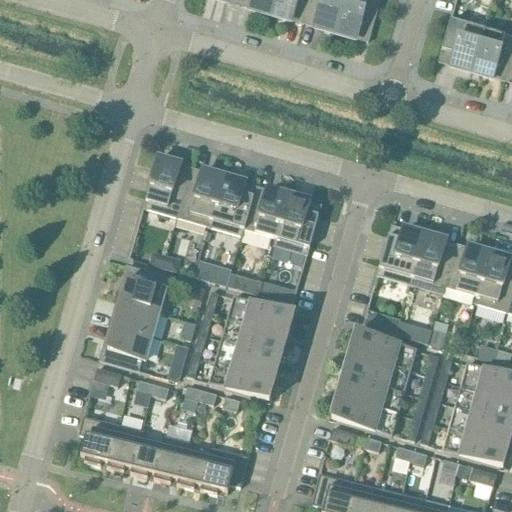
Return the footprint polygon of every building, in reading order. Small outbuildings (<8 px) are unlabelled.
[(208,0),(238,8),(240,0),(208,0)] [(240,0),(238,8),(270,18),(275,0),(240,0)] [(275,0),(270,18),(302,27),(310,0),(275,0)] [(310,0),(302,27),(335,36),(344,0),(310,0)] [(366,0),(344,0),(335,36),(368,46),(380,4),(366,0)] [(450,24),(438,66),(471,75),(483,33),(450,24)] [(511,41),(483,33),(471,75),(502,84),(511,50),(511,41)] [(511,50),(502,84),(511,87),(511,50)] [(190,174),(157,164),(143,214),(176,223),(190,174)] [(190,174),(176,223),(209,232),(223,183),(190,174)] [(223,183),(209,232),(241,242),(244,234),(256,192),(223,183)] [(256,192),(244,234),(275,243),(287,201),(256,192)] [(287,201),(275,243),(273,251),(306,260),(321,211),(287,201)] [(421,240),(390,231),(376,281),(407,290),(421,240)] [(421,240),(407,290),(441,299),(443,292),(455,250),(421,240)] [(455,250),(443,292),(474,301),(486,259),(455,250)] [(152,257),(149,269),(162,273),(163,273),(166,260),(152,257)] [(511,265),(486,259),(474,301),(472,308),(506,318),(511,297),(511,265)] [(166,260),(163,273),(176,277),(180,264),(166,260)] [(120,308),(158,319),(164,320),(171,297),(167,295),(170,284),(126,271),(122,284),(126,285),(120,308)] [(217,273),(213,287),(225,291),(230,276),(217,273)] [(246,282),(243,296),(257,300),(261,286),(246,282)] [(264,287),(260,300),(276,304),(279,291),(264,287)] [(194,303),(191,313),(198,315),(201,306),(201,305),(204,294),(205,293),(195,291),(192,303),(194,303)] [(210,296),(207,307),(215,309),(218,299),(210,296)] [(233,302),(208,387),(208,389),(268,406),(273,389),(274,390),(278,379),(276,378),(285,347),(287,347),(290,336),(289,336),(293,319),(233,302)] [(207,307),(204,318),(212,320),(215,309),(207,307)] [(109,330),(113,331),(151,343),(158,319),(120,308),(117,319),(112,318),(109,330)] [(367,315),(363,330),(370,332),(374,317),(367,315)] [(204,318),(201,328),(209,330),(212,320),(204,318)] [(180,342),(190,345),(194,329),(185,326),(180,342)] [(201,328),(198,339),(206,341),(209,330),(201,328)] [(99,364),(137,375),(140,364),(145,366),(151,343),(113,331),(107,353),(103,351),(99,364)] [(421,332),(417,346),(426,349),(430,334),(421,332)] [(433,333),(429,349),(442,353),(446,337),(433,333)] [(335,407),(330,424),(391,441),(416,354),(355,337),(350,354),(349,353),(346,364),(347,365),(338,396),(337,396),(334,407),(335,407)] [(198,339),(195,349),(203,352),(206,341),(198,339)] [(175,349),(173,356),(186,360),(187,353),(175,349)] [(195,349),(192,360),(200,362),(203,352),(195,349)] [(481,349),(477,363),(492,368),(496,354),(481,349)] [(496,354),(492,368),(507,372),(511,359),(496,354)] [(430,359),(427,370),(435,372),(438,362),(430,359)] [(192,360),(189,371),(196,373),(200,362),(192,360)] [(444,363),(441,374),(448,376),(451,365),(444,363)] [(511,381),(466,368),(442,455),(441,455),(502,473),(507,456),(508,456),(511,445),(510,445),(511,437),(511,381)] [(427,370),(424,381),(432,383),(435,372),(427,370)] [(186,381),(193,383),(196,373),(189,371),(186,381)] [(96,373),(93,385),(117,392),(128,395),(131,383),(96,373)] [(167,378),(165,384),(173,386),(179,383),(180,380),(181,375),(175,373),(167,378)] [(441,374),(438,384),(445,387),(448,376),(441,374)] [(424,381),(421,391),(429,393),(432,383),(424,381)] [(438,384),(435,395),(442,397),(445,387),(438,384)] [(137,396),(150,400),(153,389),(140,385),(137,396)] [(153,389),(150,400),(166,404),(169,393),(153,389)] [(185,402),(198,406),(200,395),(187,391),(185,402)] [(421,391),(418,402),(426,404),(429,393),(421,391)] [(200,395),(198,406),(214,410),(216,399),(200,395)] [(435,395),(432,406),(439,408),(442,397),(435,395)] [(237,417),(240,406),(225,402),(222,412),(237,417)] [(418,402),(415,412),(423,415),(426,404),(418,402)] [(432,406),(429,416),(436,418),(439,408),(432,406)] [(415,412),(412,423),(420,425),(423,415),(415,412)] [(429,416),(426,427),(433,429),(436,418),(429,416)] [(106,473),(108,474),(118,430),(83,421),(78,440),(85,441),(80,462),(84,463),(83,468),(100,472),(101,467),(107,469),(106,473)] [(412,423),(409,434),(417,436),(420,425),(412,423)] [(426,427),(423,437),(430,440),(433,429),(426,427)] [(118,430),(108,474),(123,478),(124,473),(131,474),(129,479),(131,480),(142,436),(142,435),(118,430)] [(332,432),(328,444),(328,445),(352,452),(356,440),(332,432)] [(409,434),(406,444),(414,446),(417,436),(409,434)] [(142,436),(131,480),(146,483),(147,478),(154,480),(153,485),(154,485),(165,441),(164,441),(161,450),(141,445),(143,436),(142,435),(142,436)] [(420,448),(427,450),(430,440),(423,437),(420,448)] [(165,441),(154,485),(169,489),(171,484),(177,486),(176,491),(178,491),(188,447),(165,441)] [(379,457),(382,447),(367,443),(364,453),(379,457)] [(188,447),(178,491),(193,495),(194,490),(200,491),(199,496),(201,497),(211,452),(210,452),(208,462),(187,456),(189,447),(188,447)] [(395,463),(409,467),(412,456),(398,451),(395,463)] [(211,452),(201,497),(216,500),(217,495),(226,498),(228,489),(240,492),(247,461),(211,452)] [(412,456),(409,467),(424,471),(427,460),(412,456)] [(441,476),(455,480),(458,469),(444,465),(441,476)] [(458,469),(455,480),(456,480),(458,482),(468,485),(472,473),(458,469)] [(472,473),(468,485),(492,492),(496,480),(472,473)] [(314,501),(312,510),(321,511),(348,511),(354,487),(319,479),(314,501)] [(354,487),(348,511),(373,511),(375,502),(376,503),(379,493),(378,493),(354,487)] [(399,508),(397,511),(422,511),(424,504),(401,499),(400,498),(397,508),(399,508)] [(375,502),(373,511),(397,511),(399,508),(397,508),(376,503),(375,502)]
